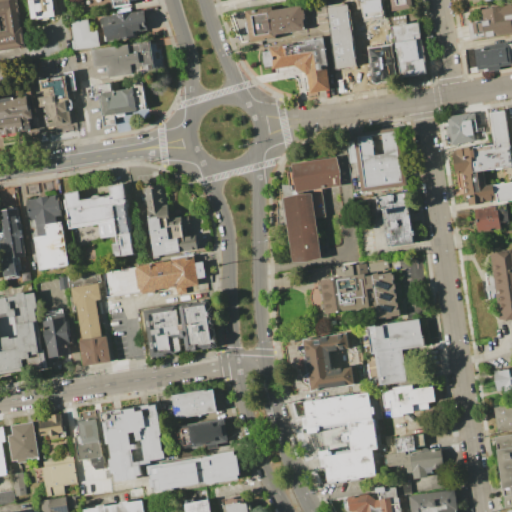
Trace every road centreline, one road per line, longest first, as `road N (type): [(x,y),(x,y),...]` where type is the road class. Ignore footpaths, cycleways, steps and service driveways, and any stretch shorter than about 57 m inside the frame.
road 1 (residential): [(422,101),(481,511)]
road 2 (tertiary): [(238,364),(0,401)]
road 3 (tertiary): [(265,365),(256,156)]
road 4 (tertiary): [(208,167),(228,227),(238,364)]
road 5 (residential): [(0,171),(189,142)]
road 6 (residential): [(263,127),(422,101)]
road 7 (tertiary): [(312,511),(275,417),(265,365)]
road 8 (tertiary): [(238,364),(258,459),(276,490)]
